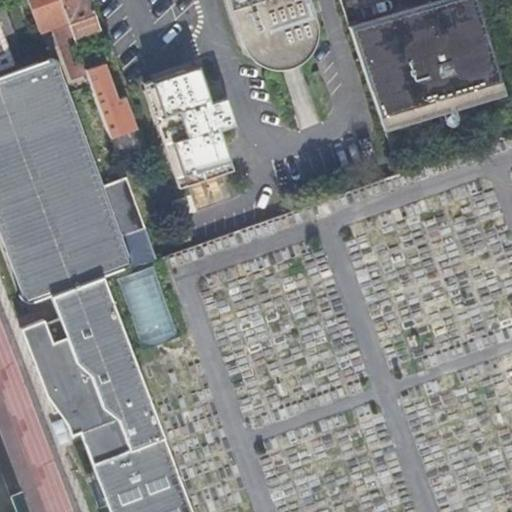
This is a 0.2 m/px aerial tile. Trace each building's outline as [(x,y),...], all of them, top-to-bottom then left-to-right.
[(61,0),(29,0),(41,32),(53,28),(63,53),(74,80),(88,74),(87,70),(79,49),(75,37),(61,0)] [(61,0),(75,37),(82,34),(102,27),(91,0),(61,0)] [(317,25),(316,18),(309,0),(227,0),(241,42),(244,48),(247,53),(249,55),(252,58),(257,62),(261,64),(268,66),(271,67),(278,68),(281,68),(288,67),(296,63),(299,62),(304,58),(309,53),(311,50),(313,47),(314,44),(315,40),(316,37),(317,33),(317,27),(317,25)] [(474,0),(441,0),(351,28),(385,133),(505,96),(474,0)] [(0,72),(17,65),(0,19),(0,72)] [(87,47),(82,34),(75,37),(79,49),(87,47)] [(49,297),(72,288),(102,277),(132,266),(134,265),(135,264),(135,262),(156,255),(157,258),(162,256),(131,173),(106,182),(62,64),(60,61),(58,59),(56,59),(55,58),(53,58),(52,59),(28,67),(0,77),(0,238),(22,300),(23,301),(24,302),(26,303),(28,304),(30,304),(49,297)] [(88,74),(111,135),(112,138),(139,127),(138,124),(127,95),(117,99),(104,63),(87,70),(88,74)] [(201,64),(146,82),(182,187),(236,168),(223,129),(238,123),(228,94),(227,94),(213,99),(201,64)] [(192,511),(102,277),(72,288),(49,297),(58,319),(45,324),(42,321),(20,329),(53,415),(58,414),(61,417),(63,419),(65,422),(67,425),(68,427),(69,430),(70,433),(71,436),(78,434),(107,511),(192,511)]
